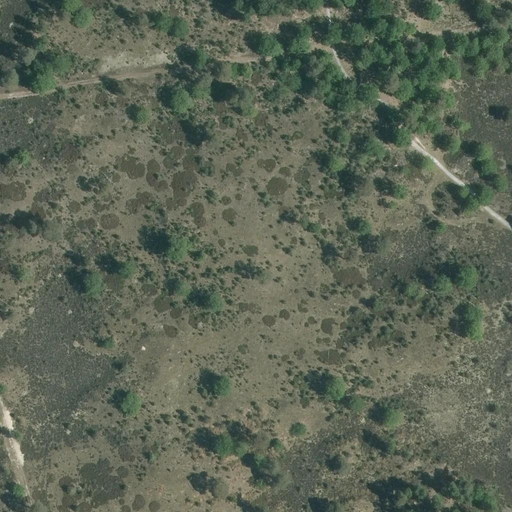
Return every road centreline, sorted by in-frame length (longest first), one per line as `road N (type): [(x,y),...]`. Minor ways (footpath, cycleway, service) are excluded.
road 1 (track): [(0,93),(332,50)]
road 2 (track): [(332,50),(511,28)]
